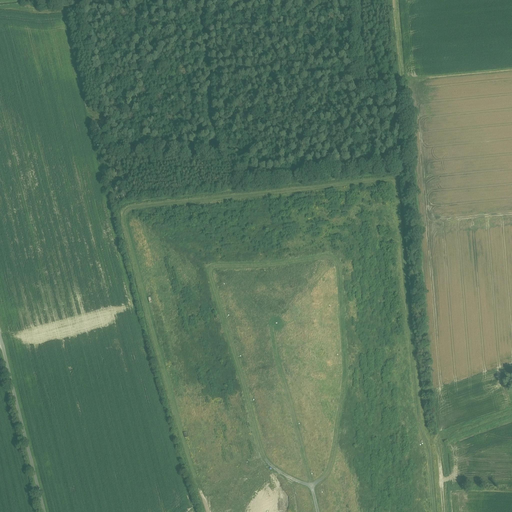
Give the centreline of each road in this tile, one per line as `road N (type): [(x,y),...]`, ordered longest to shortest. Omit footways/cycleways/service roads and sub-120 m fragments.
road 1 (track): [(311,486),(265,462),(208,270),(336,260),(347,373),(322,480)]
road 2 (track): [(345,0),(350,86),(399,82),(395,0)]
road 3 (unclassified): [(0,338),(44,511)]
